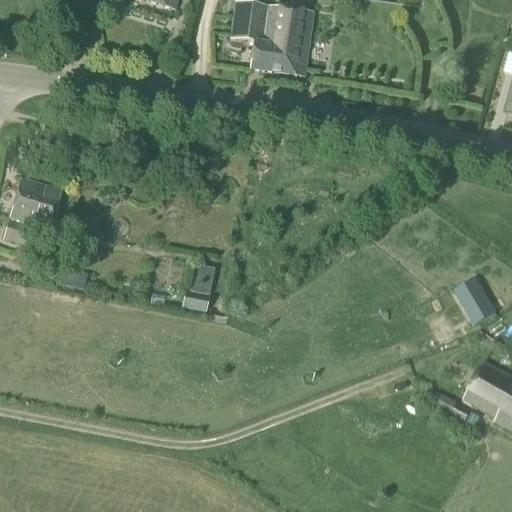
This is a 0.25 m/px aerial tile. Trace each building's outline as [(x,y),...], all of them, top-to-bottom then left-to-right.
[(132,0),(173,13),(177,0),(132,0)] [(303,80),(312,16),(234,5),(229,42),(253,45),(249,73),(303,80)] [(132,191),(135,177),(125,175),(122,188),(132,191)] [(48,236),(61,193),(20,181),(2,242),(25,249),(31,230),(48,236)] [(231,205),(233,184),(214,183),(213,204),(231,205)] [(210,199),(212,187),(196,184),(194,197),(210,199)] [(327,199),(328,192),(319,190),(318,197),(327,199)] [(84,293),(86,276),(61,272),(58,289),(84,293)] [(473,328),(495,315),(475,281),(453,294),(473,328)] [(205,315),(208,298),(183,294),(180,311),(205,315)] [(511,379),(483,364),(463,401),(496,420),(493,424),(511,434),(511,379)] [(473,440),(476,433),(463,426),(467,418),(453,411),(456,404),(436,394),(425,416),(473,440)]
